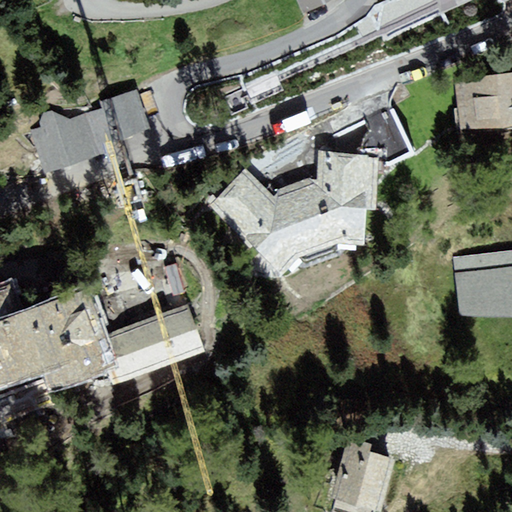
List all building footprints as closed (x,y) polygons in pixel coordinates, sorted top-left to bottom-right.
[(329,0),(295,0),(302,13),(329,0)] [(439,0),(442,12),(469,0),(439,0)] [(511,72),(454,78),(459,133),(511,127),(511,72)] [(32,130),(46,173),(108,153),(105,145),(152,130),(139,90),(100,102),(103,109),(71,119),(53,111),(44,113),(40,124),(41,127),(32,130)] [(248,169),(211,205),(282,276),(297,258),(340,243),(363,246),(367,209),(376,210),(378,159),(318,153),(318,176),(272,191),(248,169)] [(511,318),(511,251),(455,258),(460,317),(511,318)] [(146,372),(233,341),(219,301),(132,332),(115,283),(27,315),(16,284),(0,289),(0,361),(8,359),(15,377),(83,353),(89,370),(139,352),(146,372)] [(327,503),(363,511),(382,511),(395,460),(369,454),(372,442),(344,435),(327,503)]
